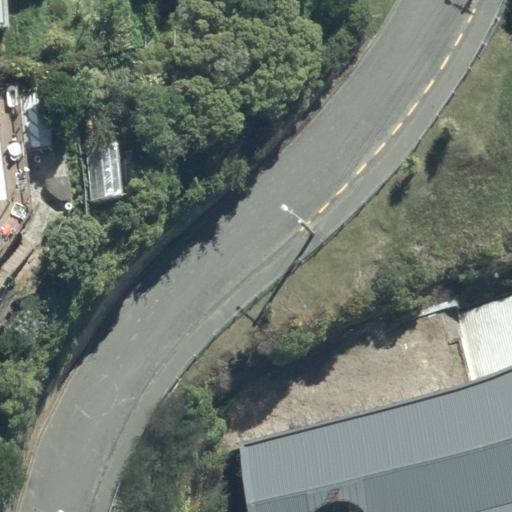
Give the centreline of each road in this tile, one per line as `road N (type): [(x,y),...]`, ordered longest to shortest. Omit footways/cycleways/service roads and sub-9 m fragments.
road 1 (residential): [(55,511),(100,400),(135,341),(181,285),(332,158),(413,46),(435,0)]
road 2 (trunk): [(407,511),(256,0)]
